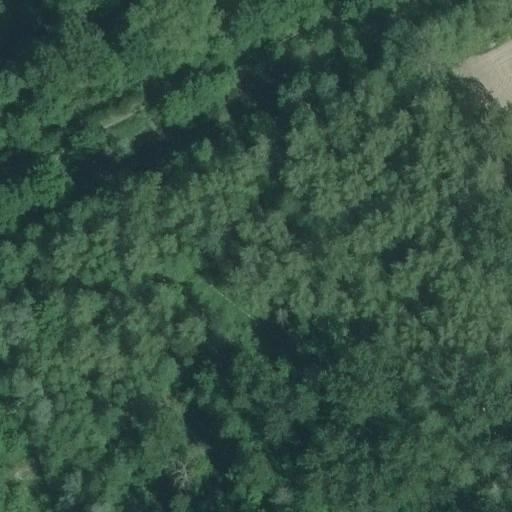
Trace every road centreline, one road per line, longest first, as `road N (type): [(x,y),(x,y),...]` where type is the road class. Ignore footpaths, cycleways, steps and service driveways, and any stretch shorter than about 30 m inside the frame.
road 1 (track): [(471,0),(21,217),(0,235)]
road 2 (track): [(369,0),(0,174)]
road 3 (track): [(0,113),(122,49),(160,0)]
